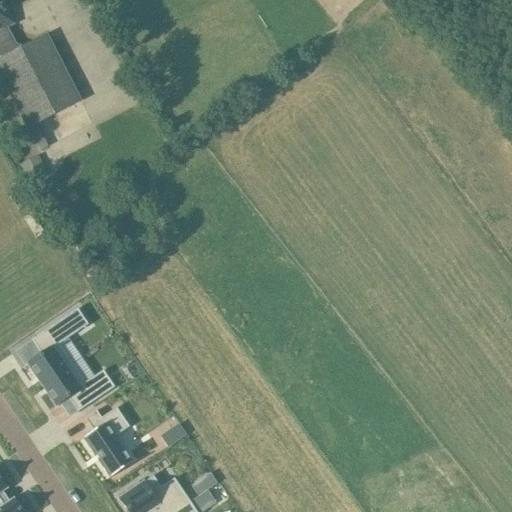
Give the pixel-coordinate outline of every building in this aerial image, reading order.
[(9,18),(0,1),(0,78),(26,129),(80,101),(46,36),(25,47),(16,45),(7,29),(9,18)] [(47,175),(37,156),(19,167),(29,185),(47,175)] [(28,203),(20,189),(8,196),(17,210),(28,203)] [(40,354),(27,363),(41,384),(71,364),(58,344),(77,331),(66,315),(30,340),(40,354)] [(71,364),(41,384),(55,405),(67,397),(77,412),(113,387),(102,370),(84,382),(71,364)] [(92,431),(82,438),(109,478),(131,463),(113,437),(128,427),(115,408),(100,418),(95,410),(83,418),(92,431)] [(179,425),(161,437),(167,447),(185,435),(179,425)] [(209,475),(191,487),(198,497),(216,484),(209,475)] [(127,494),(119,500),(127,511),(175,511),(190,503),(173,479),(160,488),(153,477),(139,486),(137,482),(125,491),(127,494)] [(206,492),(190,503),(196,511),(201,511),(214,504),(206,492)] [(4,508),(0,510),(0,511),(20,511),(13,500),(4,507),(4,508)] [(196,511),(190,503),(175,511),(196,511)]
